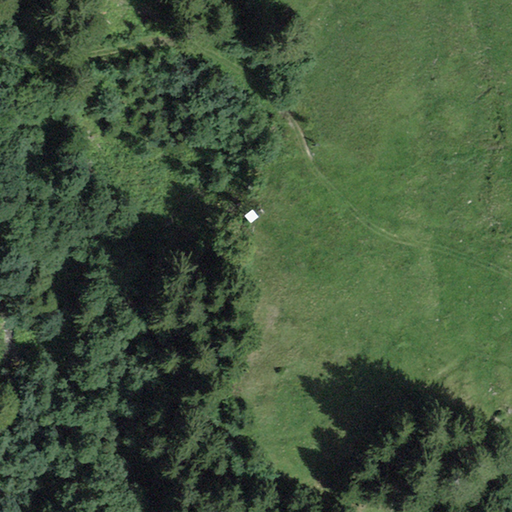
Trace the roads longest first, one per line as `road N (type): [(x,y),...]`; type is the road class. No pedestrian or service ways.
road 1 (track): [(511,276),(355,218),(310,167),(288,114),(246,68),(186,46)]
road 2 (track): [(186,46),(50,67),(0,59)]
